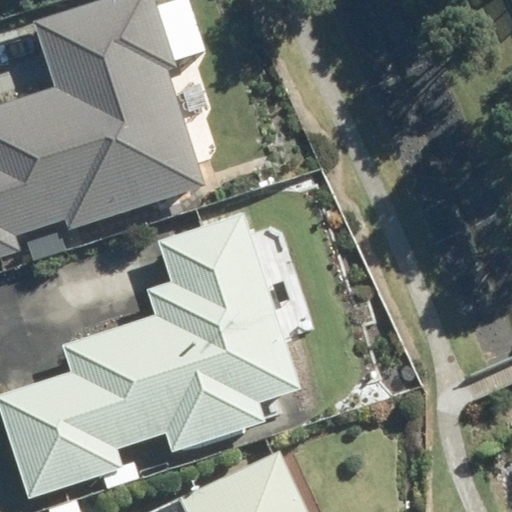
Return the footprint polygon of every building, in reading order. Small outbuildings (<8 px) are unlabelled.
[(151,0),(122,0),(44,25),(65,92),(0,113),(0,244),(208,176),(175,75),(151,0)] [(40,502),(135,469),(128,450),(271,402),(311,390),(254,215),(171,244),(185,284),(193,309),(150,323),(75,347),(84,374),(8,399),(40,502)] [(307,511),(277,451),(150,511),(307,511)] [(132,472),(112,479),(118,496),(152,484),(146,467),(132,472)] [(78,511),(74,499),(46,511),(78,511)]
